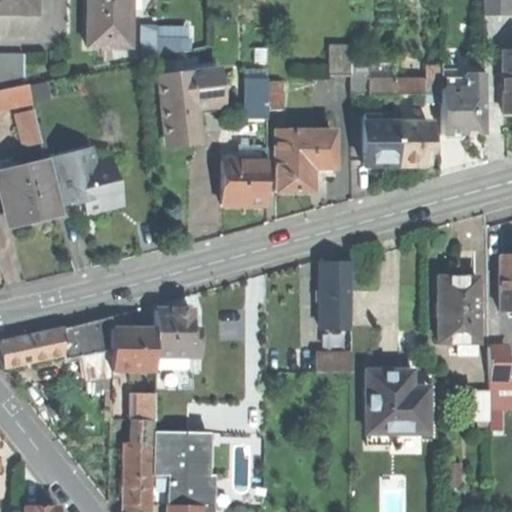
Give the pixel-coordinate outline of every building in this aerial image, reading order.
[(0,0),(0,13),(34,14),(34,0),(0,0)] [(85,0),(85,45),(129,45),(129,9),(125,9),(124,0),(85,0)] [(480,0),(481,15),(507,16),(507,0),(480,0)] [(140,26),(140,57),(156,57),(155,26),(140,26)] [(327,76),(349,76),(349,65),(349,47),(327,47),(327,76)] [(0,56),(0,87),(21,83),(21,52),(0,56)] [(511,114),(511,52),(503,53),(503,64),(499,64),(500,114),(511,114)] [(349,94),(366,94),(366,79),(366,66),(349,65),(349,76),(349,94)] [(156,78),(165,143),(181,140),(198,138),(194,112),(219,109),(214,70),(156,78)] [(483,74),(438,74),(438,79),(438,104),(438,133),(453,133),(465,133),(465,127),(482,127),(483,74)] [(245,118),(265,118),(265,111),(266,82),(266,78),(246,77),(245,118)] [(366,94),(393,94),(393,79),(366,79),(366,94)] [(393,94),(421,94),(421,79),(414,79),(393,79),(393,94)] [(421,104),(438,104),(438,79),(421,79),(421,94),(421,104)] [(21,83),(0,87),(0,105),(29,99),(25,82),(21,83)] [(280,83),(266,82),(265,111),(280,111),(280,83)] [(35,108),(16,110),(20,145),(39,143),(35,108)] [(374,165),(393,165),(393,122),(377,122),(377,113),(361,112),(361,165),(374,165)] [(406,165),(427,165),(427,122),(393,122),(393,165),(406,165)] [(310,132),(275,132),(274,190),(291,190),(309,190),(309,175),(310,132)] [(332,132),(310,132),(309,175),(331,175),(332,132)] [(236,146),(236,160),(265,160),(265,146),(236,146)] [(45,159),(56,205),(73,201),(74,205),(79,203),(90,201),(93,211),(119,205),(115,188),(98,192),(87,149),(45,159)] [(58,213),(56,205),(45,159),(9,169),(6,158),(0,159),(0,190),(0,191),(0,190),(0,204),(4,203),(9,225),(30,220),(58,213)] [(238,204),(264,204),(265,160),(236,160),(220,160),(220,204),(238,204)] [(321,328),(351,328),(351,250),(334,255),(321,258),(321,328)] [(511,255),(500,256),(501,310),(511,309),(511,255)] [(455,278),(437,279),(438,342),(457,342),(457,354),(475,354),(475,341),(478,341),(477,278),(455,278)] [(154,310),(154,330),(154,355),(171,355),(187,356),(198,356),(199,329),(191,329),(191,311),(173,311),(154,310)] [(0,344),(6,370),(63,354),(63,361),(81,356),(111,349),(112,329),(112,315),(0,344)] [(131,330),(112,329),(111,349),(111,370),(154,371),(154,369),(154,355),(154,330),(131,330)] [(488,347),(489,380),(511,379),(511,373),(508,374),(508,347),(488,347)] [(111,370),(111,349),(81,356),(82,376),(94,376),(110,377),(111,370)] [(171,369),(171,355),(154,355),(154,369),(171,369)] [(186,369),(187,356),(171,355),(171,369),(186,369)] [(350,355),(314,355),(314,373),(350,373),(350,355)] [(389,372),(366,372),(366,434),(391,434),(428,435),(428,395),(411,395),(411,372),(389,372)] [(511,379),(489,380),(489,390),(489,409),(511,408),(511,379)] [(489,422),(489,409),(489,390),(473,391),(474,422),(489,422)] [(130,420),(132,420),(153,420),(154,393),(131,393),(130,420)] [(132,420),(132,451),(153,451),(153,432),(153,420),(132,420)] [(153,451),(153,459),(201,459),(208,459),(208,433),(153,432),(153,451)] [(391,447),(391,434),(366,434),(366,447),(391,447)] [(151,511),(152,474),(153,459),(153,451),(132,451),(123,451),(122,511),(151,511)] [(168,474),(168,506),(201,507),(201,459),(153,459),(152,474),(168,474)]
